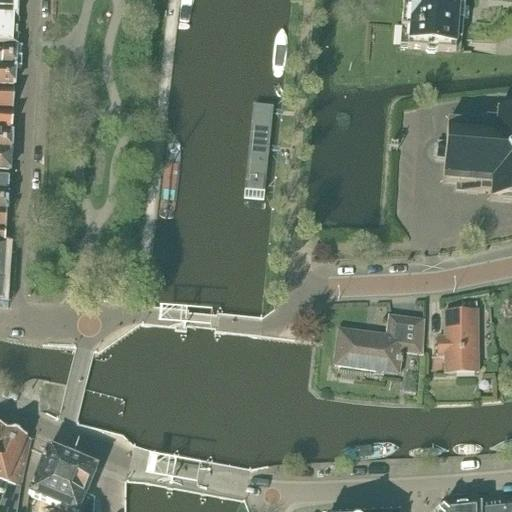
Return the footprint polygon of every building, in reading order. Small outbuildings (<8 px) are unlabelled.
[(0,0),(0,22),(17,23),(18,1),(0,0)] [(403,0),(401,28),(409,28),(407,49),(425,51),(427,53),(434,54),(437,52),(455,53),(456,40),(461,40),(464,0),(403,0)] [(0,45),(16,46),(17,23),(0,22),(0,45)] [(0,70),(14,70),(16,49),(0,48),(0,70)] [(0,88),(13,89),(14,70),(0,70),(0,88)] [(0,111),(12,112),(13,89),(0,88),(0,111)] [(0,134),(10,135),(12,112),(0,111),(0,134)] [(265,200),(270,114),(249,113),(244,199),(265,200)] [(511,114),(496,113),(496,121),(463,118),(463,124),(447,123),(446,146),(437,144),(436,162),(444,163),(442,184),(458,187),(458,192),(489,195),(489,202),(511,203),(511,114)] [(0,152),(10,154),(10,135),(0,134),(0,152)] [(0,173),(9,175),(10,154),(0,152),(0,173)] [(0,196),(7,198),(8,177),(0,176),(0,196)] [(129,276),(119,275),(118,285),(128,286),(129,276)] [(444,339),(437,339),(437,359),(444,358),(444,375),(477,375),(477,314),(476,314),(476,305),(462,305),(462,314),(444,314),(444,339)] [(364,335),(337,332),(333,367),(398,376),(401,354),(420,357),(422,323),(389,319),(386,341),(363,338),(364,335)] [(0,493),(2,494),(0,501),(0,511),(16,511),(20,489),(29,443),(30,442),(4,432),(0,442),(0,493)] [(64,511),(78,511),(96,471),(47,451),(28,497),(64,511)]
